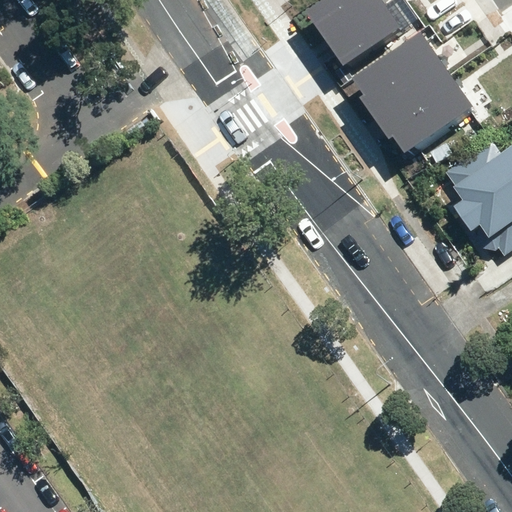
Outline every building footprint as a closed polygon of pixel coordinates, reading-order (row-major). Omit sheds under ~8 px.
[(391,0),(339,0),(317,16),(337,43),(393,2),(391,0)] [(393,2),(337,43),(355,69),(412,28),(393,2)] [(431,37),(362,85),(387,120),(455,72),(431,37)] [(455,72),(387,120),(411,154),(480,107),(455,72)] [(478,203),(471,207),(510,262),(511,260),(511,159),(501,143),(458,174),(478,203)] [(138,177),(54,238),(89,285),(172,224),(138,177)] [(168,293),(88,350),(121,397),(202,340),(168,293)] [(268,436),(238,394),(214,411),(193,382),(149,412),(200,484),(268,436)] [(257,484),(275,511),(367,511),(374,508),(345,465),(319,484),(299,455),(257,484)]
